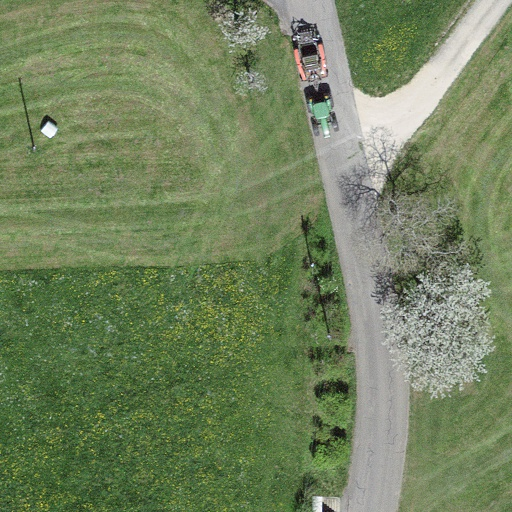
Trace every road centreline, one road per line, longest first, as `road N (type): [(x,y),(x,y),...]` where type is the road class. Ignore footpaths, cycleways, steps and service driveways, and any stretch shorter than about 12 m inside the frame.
road 1 (unclassified): [(312,0),(380,344),(384,399),(370,511)]
road 2 (track): [(493,0),(345,175)]
